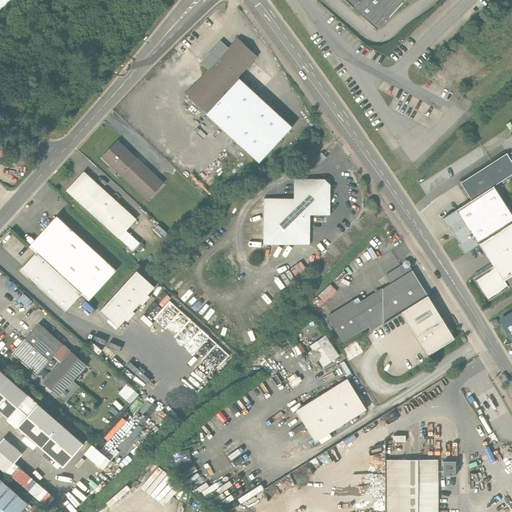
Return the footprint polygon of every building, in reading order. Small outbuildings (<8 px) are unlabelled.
[(344,0),(354,9),(355,9),(377,30),(404,0),(344,0)] [(199,62),(208,70),(186,94),(207,113),(206,114),(259,163),(292,127),(239,78),(259,57),(237,37),(233,42),(228,47),(220,40),(199,62)] [(163,184),(117,141),(100,159),(146,202),(163,184)] [(511,223),(511,216),(493,187),(511,174),(511,162),(506,154),(492,163),(460,183),(471,201),(441,220),(446,228),(448,227),(453,235),(459,245),(458,246),(463,254),(478,245),(511,223)] [(136,220),(83,172),(65,191),(131,252),(139,244),(126,231),(136,220)] [(294,179),(294,199),(264,199),(264,245),(310,246),(310,216),(330,216),(330,185),(327,182),(325,179),(294,179)] [(116,271),(56,217),(29,247),(36,253),(81,294),(89,301),(116,271)] [(511,223),(478,245),(493,267),(474,279),(488,302),(508,289),(504,281),(506,280),(511,276),(511,223)] [(81,294),(36,253),(19,271),(65,313),(81,294)] [(401,266),(385,276),(391,285),(355,305),(353,301),(327,318),(342,343),(368,328),(371,332),(402,313),(428,296),(410,268),(411,264),(409,261),(406,261),(403,262),(403,265),(401,266)] [(114,296),(140,267),(136,263),(110,292),(114,296)] [(155,288),(137,272),(100,312),(118,328),(155,288)] [(428,296),(402,313),(413,331),(429,356),(455,340),(449,330),(440,314),(428,296)] [(511,312),(498,321),(511,343),(511,312)] [(78,360),(39,326),(34,332),(13,356),(36,375),(52,357),(61,364),(43,384),(51,390),(58,397),(65,403),(79,387),(72,381),(85,366),(78,360)] [(316,362),(321,359),(324,365),(341,356),(329,334),(311,343),(314,349),(310,351),(316,362)] [(349,361),(364,352),(358,342),(343,351),(349,361)] [(52,359),(38,376),(44,380),(58,364),(52,359)] [(82,446),(0,373),(0,413),(62,468),(71,459),(82,446)] [(350,379),(296,412),(316,445),(370,412),(350,379)] [(128,383),(119,392),(131,403),(139,393),(128,383)] [(0,467),(6,473),(24,453),(6,436),(0,442),(0,467)] [(459,474),(459,459),(445,459),(444,474),(459,474)] [(438,511),(438,460),(387,460),(387,511),(438,511)] [(147,464),(134,479),(144,487),(157,473),(147,464)] [(0,511),(21,511),(27,506),(0,481),(0,511)]
